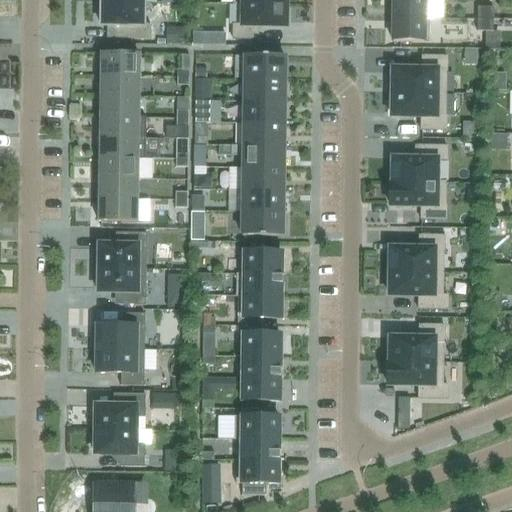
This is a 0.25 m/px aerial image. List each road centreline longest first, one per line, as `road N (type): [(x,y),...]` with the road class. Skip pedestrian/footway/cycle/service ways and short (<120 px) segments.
road 1 (residential): [(322,0),(322,61),(351,103),(352,462),(511,406)]
road 2 (residential): [(30,0),(27,511)]
